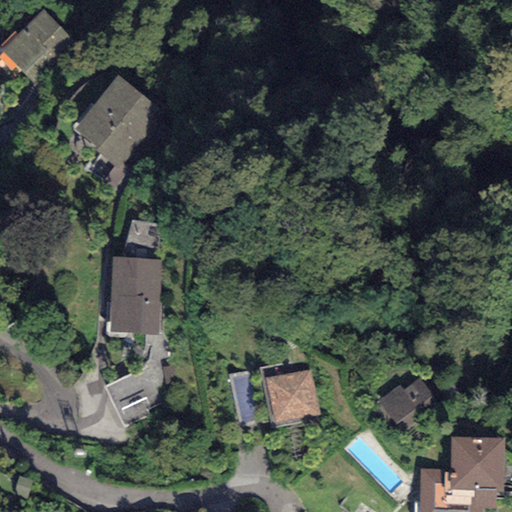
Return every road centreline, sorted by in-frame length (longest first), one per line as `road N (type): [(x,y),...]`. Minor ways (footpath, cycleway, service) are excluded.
road 1 (residential): [(0,438),(106,498),(263,489),(284,511)]
road 2 (residential): [(0,410),(41,413),(58,400),(47,371),(0,336)]
